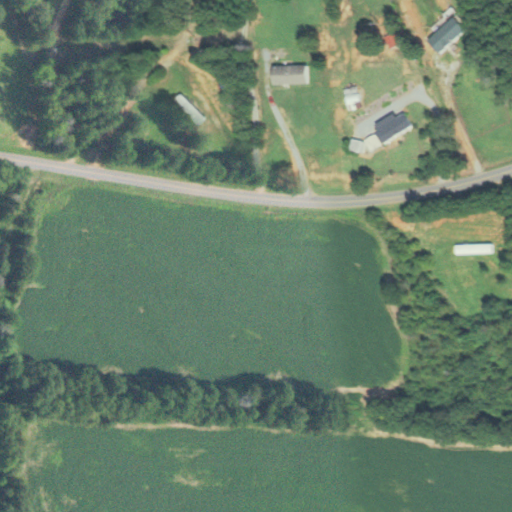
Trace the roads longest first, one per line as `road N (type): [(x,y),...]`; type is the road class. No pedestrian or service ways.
road 1 (residential): [(0,157),(293,202),(426,193),(511,170)]
road 2 (track): [(0,294),(29,162)]
